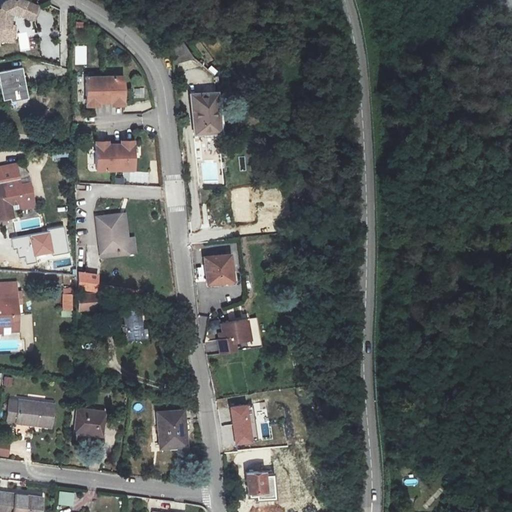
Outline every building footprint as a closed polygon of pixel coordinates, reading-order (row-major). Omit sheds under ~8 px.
[(7,14),(0,30),(0,46),(0,47),(7,44),(12,34),(14,36),(20,23),(22,22),(26,21),(44,30),(51,17),(27,5),(25,9),(22,7),(18,7),(12,9),(7,14)] [(20,50),(29,49),(27,36),(18,37),(20,50)] [(177,64),(191,58),(185,42),(170,49),(177,64)] [(0,67),(0,92),(28,87),(25,64),(0,67)] [(109,77),(90,78),(92,103),(103,103),(110,102),(117,102),(129,102),(127,76),(109,77)] [(214,92),(190,96),(197,133),(220,129),(214,92)] [(110,146),(98,147),(100,172),(137,170),(135,145),(124,146),(117,146),(110,146)] [(216,181),(217,162),(206,162),(205,180),(216,181)] [(20,206),(20,211),(34,210),(32,192),(24,193),(23,170),(0,172),(0,217),(0,220),(11,219),(10,208),(20,206)] [(121,224),(125,255),(139,254),(137,240),(131,241),(128,223),(121,224)] [(125,255),(121,224),(98,226),(102,258),(125,255)] [(46,229),(47,231),(48,231),(52,251),(51,251),(52,254),(68,251),(63,226),(46,229)] [(47,231),(29,234),(33,255),(34,255),(51,251),(52,251),(48,231),(47,231)] [(35,261),(34,255),(33,255),(29,234),(11,238),(12,248),(16,247),(18,257),(24,256),(25,262),(35,261)] [(234,254),(208,257),(210,282),(238,278),(234,254)] [(98,274),(78,271),(77,284),(83,284),(82,290),(96,291),(98,274)] [(0,317),(7,318),(16,318),(16,306),(13,306),(13,296),(17,297),(17,284),(0,282),(0,317)] [(71,294),(62,295),(62,309),(72,308),(71,294)] [(96,296),(77,297),(78,310),(96,309),(96,296)] [(132,347),(149,345),(147,330),(143,317),(126,320),(132,347)] [(222,338),(224,351),(239,349),(238,339),(253,337),(250,318),(226,322),(227,331),(228,337),(224,338),(222,338)] [(153,329),(147,330),(149,345),(156,344),(153,329)] [(206,342),(208,353),(218,351),(216,340),(206,342)] [(19,402),(16,425),(51,430),(53,406),(19,402)] [(245,403),(228,406),(235,442),(252,439),(245,403)] [(76,411),(73,434),(101,439),(104,416),(76,411)] [(168,412),(142,413),(144,450),(169,449),(168,412)] [(0,456),(9,457),(10,442),(0,441),(0,456)] [(257,501),(274,499),(271,472),(245,475),(247,494),(256,493),(257,501)] [(405,486),(417,483),(416,477),(404,480),(405,486)] [(0,488),(0,489),(0,511),(6,511),(40,511),(43,495),(0,488)] [(59,490),(57,504),(73,507),(75,493),(59,490)]
